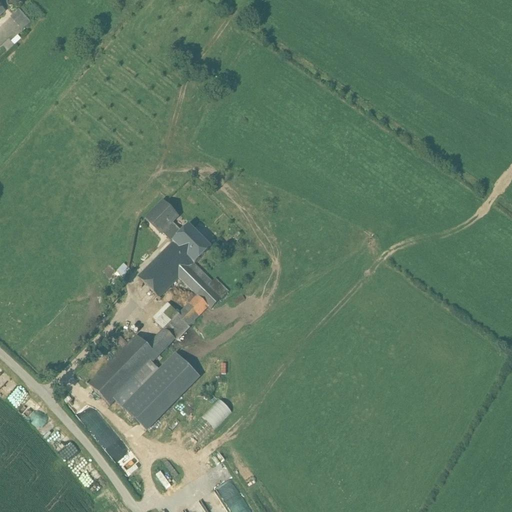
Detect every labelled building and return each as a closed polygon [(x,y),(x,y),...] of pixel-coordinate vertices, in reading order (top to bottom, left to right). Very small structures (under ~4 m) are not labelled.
[(19,10),(10,18),(14,23),(23,15),(19,10)] [(23,15),(14,23),(18,27),(27,19),(23,15)] [(27,19),(18,27),(22,31),(31,23),(27,19)] [(210,249),(188,226),(182,233),(171,223),(177,217),(163,203),(147,219),(161,233),(162,232),(172,243),(173,243),(193,264),(194,265),(210,249)] [(211,283),(204,276),(203,276),(192,265),(193,264),(173,243),(172,243),(138,278),(158,299),(179,278),(196,296),(197,297),(198,299),(208,307),(211,310),(228,293),(215,280),(211,283)] [(131,271),(124,264),(117,272),(124,279),(131,271)] [(197,297),(183,311),(194,322),(208,307),(198,299),(197,297)] [(168,306),(153,320),(163,330),(169,335),(183,322),(188,327),(194,322),(183,311),(174,302),(169,307),(168,306)] [(169,335),(175,341),(188,327),(183,322),(169,335)] [(163,330),(146,347),(158,359),(175,341),(169,335),(163,330)] [(136,337),(88,386),(110,407),(151,365),(158,359),(146,347),(136,337)] [(146,432),(198,378),(175,356),(159,372),(142,389),(134,382),(115,402),(117,403),(146,432)] [(151,365),(134,382),(142,389),(159,372),(151,365)] [(0,390),(0,391),(7,397),(17,383),(9,378),(0,390)] [(16,386),(7,398),(18,405),(19,404),(25,408),(32,397),(16,386)] [(216,429),(233,411),(220,398),(203,416),(216,429)] [(79,481),(95,470),(90,462),(74,473),(79,481)] [(157,475),(165,489),(171,486),(163,471),(157,475)] [(219,511),(225,508),(211,488),(199,497),(209,511),(219,511)]
